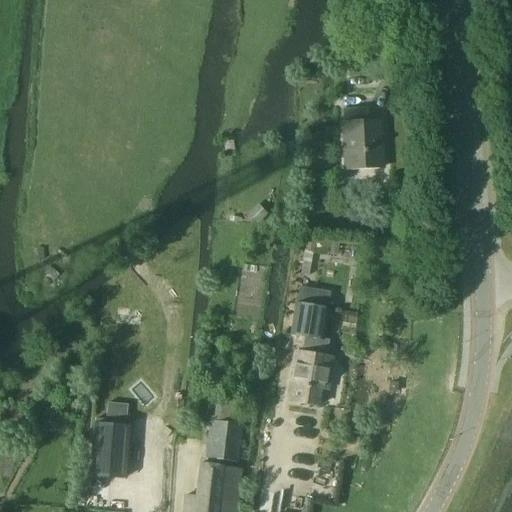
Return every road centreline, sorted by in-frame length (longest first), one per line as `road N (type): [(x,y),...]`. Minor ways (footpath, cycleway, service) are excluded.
road 1 (secondary): [(480,289),(449,0)]
road 2 (tertiary): [(429,511),(469,417),(480,289)]
